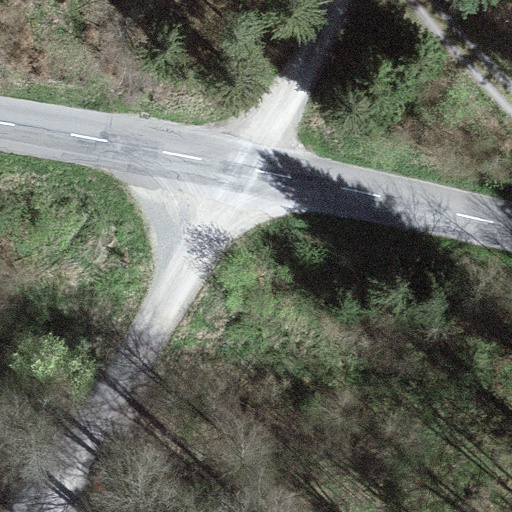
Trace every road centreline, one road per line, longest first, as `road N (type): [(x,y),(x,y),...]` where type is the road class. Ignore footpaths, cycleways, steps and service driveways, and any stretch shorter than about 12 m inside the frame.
road 1 (track): [(75,511),(78,444),(234,174),(316,0)]
road 2 (tertiary): [(511,226),(0,136)]
